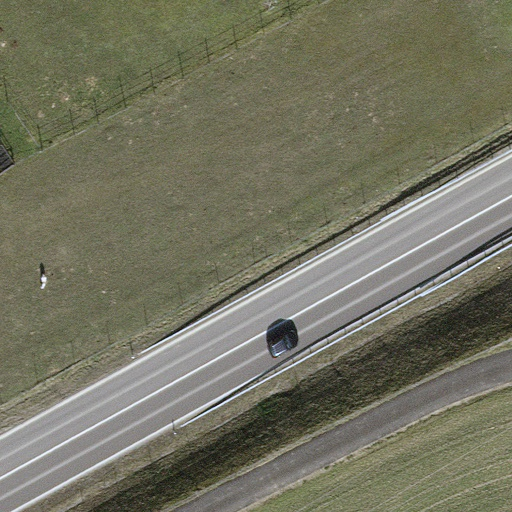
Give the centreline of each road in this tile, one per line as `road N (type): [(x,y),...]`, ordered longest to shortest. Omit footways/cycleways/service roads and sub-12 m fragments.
road 1 (primary): [(0,477),(511,200)]
road 2 (unclassified): [(205,511),(511,367)]
